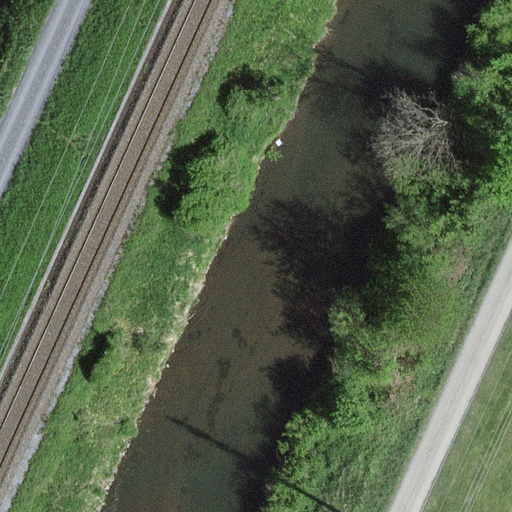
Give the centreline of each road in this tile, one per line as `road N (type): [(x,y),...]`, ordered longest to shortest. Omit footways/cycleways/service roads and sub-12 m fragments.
road 1 (track): [(106,0),(0,250)]
road 2 (track): [(407,511),(511,283)]
